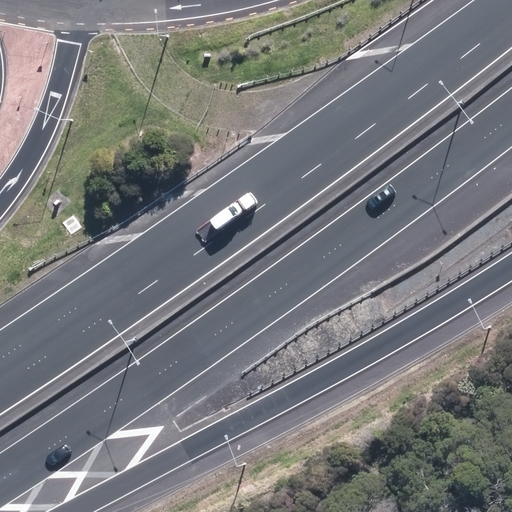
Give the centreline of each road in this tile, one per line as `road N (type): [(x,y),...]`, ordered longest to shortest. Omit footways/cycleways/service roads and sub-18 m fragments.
road 1 (motorway): [(0,387),(381,119),(511,16)]
road 2 (motorway): [(511,122),(164,376),(0,481)]
road 3 (motorway): [(511,271),(70,511)]
road 4 (motorway): [(0,198),(42,132),(85,11)]
road 5 (tertiary): [(235,0),(85,11)]
